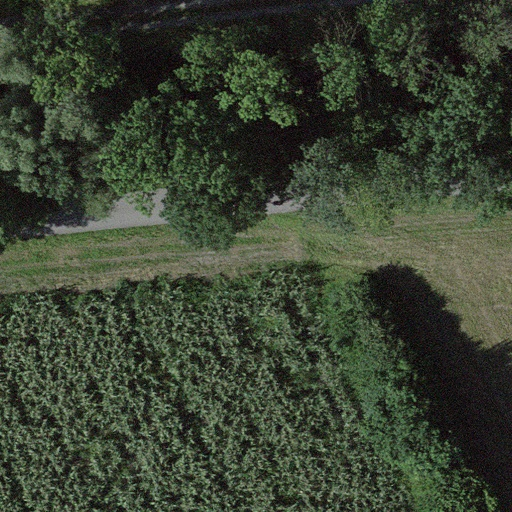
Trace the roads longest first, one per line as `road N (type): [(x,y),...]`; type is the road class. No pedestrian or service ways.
road 1 (unclassified): [(0,223),(511,174)]
road 2 (track): [(0,33),(295,0)]
